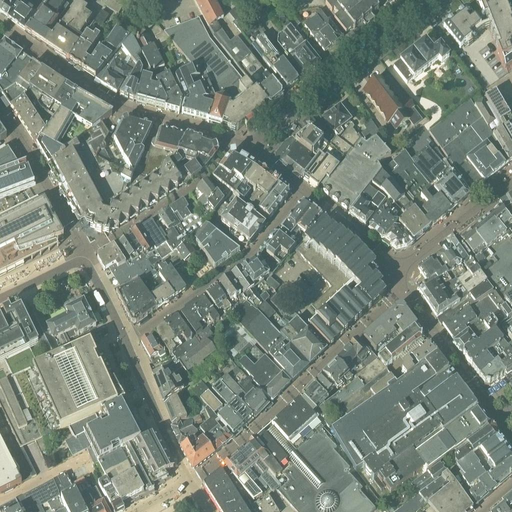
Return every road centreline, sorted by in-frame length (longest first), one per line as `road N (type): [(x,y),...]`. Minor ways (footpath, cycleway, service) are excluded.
road 1 (unclassified): [(189,483),(83,260),(0,299)]
road 2 (residential): [(433,0),(304,103)]
